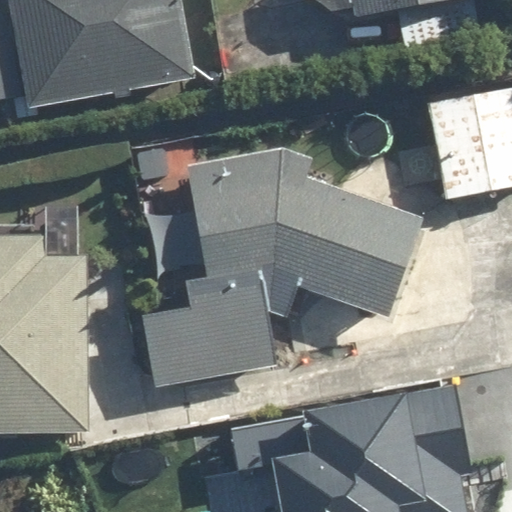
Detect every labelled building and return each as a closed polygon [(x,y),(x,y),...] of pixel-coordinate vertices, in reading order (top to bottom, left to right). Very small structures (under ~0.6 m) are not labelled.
[(8,0),(10,8),(0,10),(0,95),(25,91),(29,112),(196,80),(180,0),(8,0)] [(313,0),(317,14),(356,6),(359,18),(441,0),(313,0)] [(511,87),(428,105),(447,199),(511,185),(511,87)] [(426,216),(310,174),(305,144),(189,163),(207,268),(182,272),(187,299),(147,306),(160,384),(281,364),(267,278),(273,277),(389,319),(426,216)] [(45,245),(0,243),(0,434),(86,438),(93,256),(44,254),(45,245)] [(247,471),(254,511),(478,511),(455,378),(312,403),(319,443),(273,451),(276,466),(247,471)]
